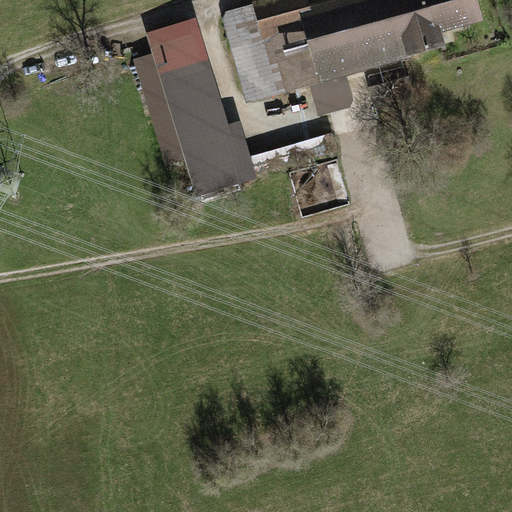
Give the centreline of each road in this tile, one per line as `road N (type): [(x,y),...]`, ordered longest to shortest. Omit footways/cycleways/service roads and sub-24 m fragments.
road 1 (track): [(511,232),(433,251),(392,242),(354,120),(288,137),(255,128),(234,100),(205,5)]
road 2 (track): [(205,5),(36,57),(0,79)]
